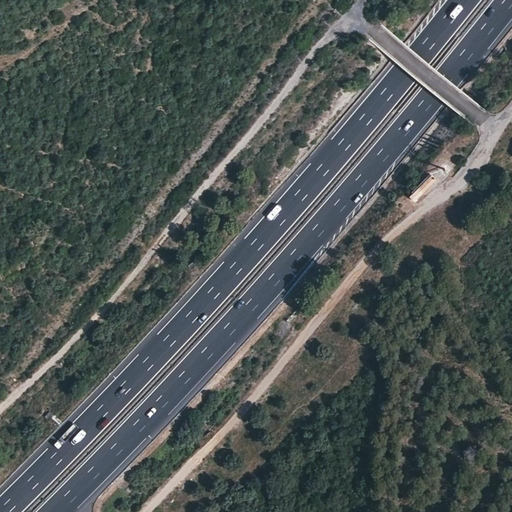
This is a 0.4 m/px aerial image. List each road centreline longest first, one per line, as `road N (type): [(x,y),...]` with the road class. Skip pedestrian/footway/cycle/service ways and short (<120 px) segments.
road 1 (motorway): [(466,0),(320,172),(0,511)]
road 2 (motorway): [(51,511),(511,0)]
road 3 (track): [(511,112),(452,192),(350,282),(233,426),(148,511)]
road 4 (track): [(353,14),(142,270),(0,418)]
road 5 (unclassified): [(497,130),(353,14)]
